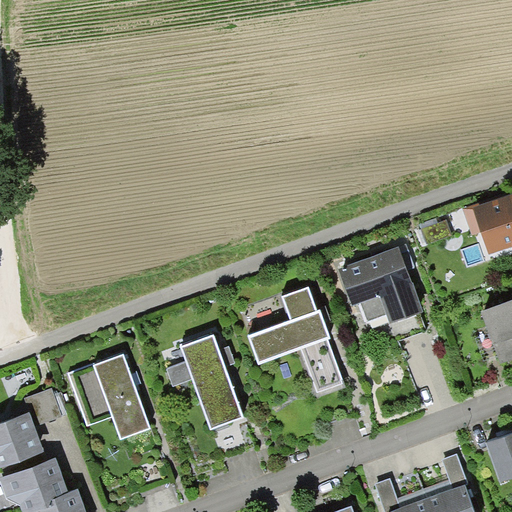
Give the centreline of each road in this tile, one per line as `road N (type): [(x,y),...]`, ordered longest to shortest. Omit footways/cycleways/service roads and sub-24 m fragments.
road 1 (track): [(0,357),(511,174)]
road 2 (residential): [(511,401),(201,511)]
road 3 (track): [(0,357),(11,297),(0,205)]
